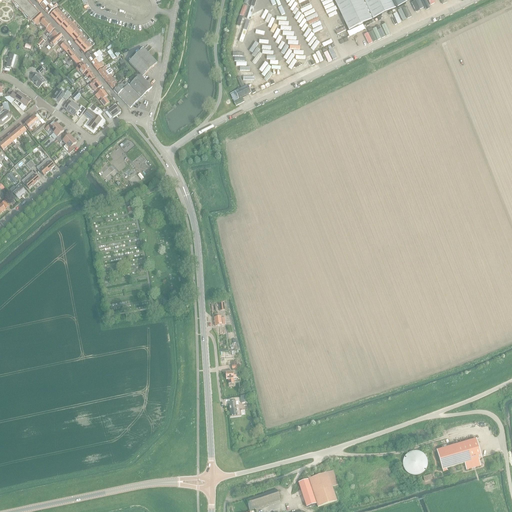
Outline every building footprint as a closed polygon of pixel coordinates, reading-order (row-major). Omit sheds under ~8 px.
[(0,0),(0,1),(2,1),(3,0),(11,1),(12,2),(14,5),(15,4),(20,9),(19,10),(23,14),(24,14),(29,19),(28,19),(30,22),(32,20),(39,13),(27,0),(0,0)] [(44,10),(51,4),(52,3),(48,0),(46,0),(40,6),(44,10)] [(333,0),(348,30),(346,31),(349,37),(365,30),(362,25),(414,0),(333,0)] [(419,11),(423,9),(419,0),(415,0),(419,11)] [(51,4),(44,10),(48,14),(58,6),(56,4),(53,6),(51,4)] [(251,17),(257,14),(253,6),(247,9),(251,17)] [(55,21),(63,14),(57,8),(50,15),(55,21)] [(47,29),(51,24),(39,13),(32,20),(37,26),(40,23),(47,29)] [(60,26),(68,19),(67,19),(63,14),(55,21),(60,26)] [(66,31),(73,24),(75,22),(74,21),(72,23),(68,19),(60,26),(61,25),(66,31)] [(47,29),(45,31),(46,31),(47,31),(49,33),(48,34),(47,33),(46,35),(47,36),(48,36),(49,37),(56,30),(55,28),(51,24),(47,29)] [(71,36),(78,30),(73,24),(66,31),(71,36)] [(242,35),(263,78),(277,71),(273,64),(283,60),(265,24),(242,35)] [(59,33),(56,30),(49,37),(48,38),(52,41),(54,39),(59,33)] [(75,42),(83,35),(78,30),(71,36),(76,41),(75,42)] [(52,44),(54,45),(57,42),(63,36),(60,34),(50,44),(51,45),(52,44)] [(80,48),(87,41),(82,36),(83,35),(75,42),(80,48)] [(92,47),(87,41),(80,48),(85,53),(92,47)] [(61,46),(65,51),(66,52),(70,49),(65,43),(61,46)] [(328,57),(332,56),(332,54),(335,54),(334,47),(326,48),(328,57)] [(72,59),(76,55),(70,49),(66,52),(72,59)] [(142,98),(152,88),(143,78),(158,63),(144,49),(129,62),(141,75),(130,86),(127,83),(125,86),(122,83),(114,91),(118,95),(131,108),(142,98)] [(89,59),(94,55),(91,51),(86,55),(89,59)] [(92,63),(101,56),(100,54),(97,56),(95,54),(94,55),(89,59),(92,63)] [(6,67),(13,69),(17,57),(10,55),(6,67)] [(76,55),(72,59),(77,65),(81,61),(76,55)] [(95,67),(101,62),(104,60),(101,56),(92,63),(95,67)] [(101,62),(95,67),(98,71),(104,66),(101,62)] [(300,62),(278,72),(283,82),(305,73),(300,62)] [(85,65),(84,67),(82,64),(76,69),(78,72),(79,71),(79,72),(78,72),(81,76),(89,70),(85,65)] [(101,76),(107,71),(105,69),(107,68),(106,66),(98,72),(101,76)] [(89,82),(90,83),(96,78),(92,73),(90,71),(84,75),(85,78),(84,78),(85,80),(88,78),(90,81),(89,82)] [(41,76),(40,77),(38,75),(32,80),(39,88),(45,82),(42,79),(43,78),(41,76)] [(107,83),(113,78),(110,75),(104,79),(107,83)] [(113,78),(107,83),(113,90),(121,82),(121,81),(117,84),(113,78)] [(96,91),(97,92),(100,90),(98,89),(102,86),(97,80),(90,85),(94,92),(96,91)] [(230,94),(234,102),(251,93),(247,86),(230,94)] [(67,91),(65,95),(59,90),(52,99),(58,104),(61,101),(63,98),(66,100),(71,94),(67,91)] [(105,98),(107,96),(102,90),(95,96),(98,100),(100,98),(102,100),(100,101),(104,107),(109,103),(105,98)] [(10,97),(4,98),(11,104),(14,100),(15,99),(22,104),(19,108),(23,111),(26,107),(31,101),(19,92),(18,95),(14,92),(10,97)] [(68,102),(63,107),(67,110),(66,110),(74,116),(76,114),(77,115),(77,116),(79,118),(85,110),(81,107),(79,109),(72,103),(71,104),(68,102)] [(8,112),(10,111),(8,103),(3,104),(4,109),(1,109),(1,108),(0,107),(0,126),(3,126),(5,127),(6,126),(5,124),(10,120),(12,117),(8,112)] [(112,117),(113,117),(120,112),(115,106),(105,113),(110,119),(112,117)] [(93,131),(101,120),(89,110),(85,115),(90,119),(92,120),(87,126),(93,131)] [(30,120),(35,126),(39,122),(34,116),(30,120)] [(30,130),(35,126),(30,120),(25,124),(30,130)] [(37,129),(39,132),(46,126),(44,123),(39,127),(40,128),(37,129)] [(53,133),(60,127),(56,123),(52,127),(50,125),(45,129),(47,132),(50,129),(53,133)] [(18,130),(22,135),(27,131),(23,126),(18,130)] [(56,139),(58,141),(62,137),(60,134),(64,131),(60,127),(53,133),(57,137),(56,139)] [(17,139),(22,135),(18,130),(13,134),(17,139)] [(13,143),(17,139),(13,134),(8,138),(13,143)] [(66,145),(73,139),(69,135),(65,139),(62,137),(58,141),(60,143),(62,141),(66,145)] [(8,147),(13,143),(8,138),(4,141),(8,147)] [(73,139),(66,145),(64,147),(69,154),(76,147),(74,145),(77,143),(73,139)] [(0,146),(3,151),(8,147),(4,141),(0,144),(0,146)] [(136,166),(130,153),(125,155),(124,152),(113,157),(121,171),(132,166),(133,168),(136,166)] [(55,167),(48,159),(42,163),(50,172),(55,167)] [(42,163),(37,168),(44,177),(50,172),(42,163)] [(33,172),(27,177),(34,185),(40,180),(33,172)] [(22,182),(22,181),(29,190),(34,185),(27,177),(22,182)] [(13,194),(18,200),(26,193),(19,185),(16,188),(18,191),(13,194)] [(5,201),(0,205),(0,214),(1,215),(6,210),(6,209),(9,206),(5,201)] [(224,318),(221,318),(220,317),(214,318),(215,327),(222,326),(221,325),(224,324),(224,318)] [(231,379),(238,378),(238,375),(233,375),(233,372),(228,373),(229,383),(232,383),(231,380),(231,379)] [(235,401),(229,402),(230,416),(237,415),(236,409),(236,406),(238,405),(238,402),(235,402),(235,401)] [(466,470),(481,466),(479,459),(481,458),(475,439),(437,450),(443,472),(447,470),(447,468),(464,463),(466,470)] [(403,468),(404,469),(404,470),(405,471),(406,472),(407,472),(407,473),(408,474),(409,474),(410,475),(411,475),(412,475),(413,476),(415,476),(416,476),(417,476),(418,475),(419,475),(420,475),(421,474),(422,474),(423,473),(424,472),(425,471),(426,470),(426,469),(427,468),(427,467),(427,466),(427,465),(428,464),(428,463),(427,462),(427,461),(427,460),(427,459),(426,458),(426,457),(425,456),(424,455),(423,454),(422,453),(421,452),(420,452),(419,452),(418,451),(417,451),(416,451),(415,451),(413,451),(412,451),(410,452),(409,452),(408,453),(408,454),(407,454),(406,455),(405,456),(405,457),(404,458),(403,459),(403,460),(403,461),(403,462),(402,463),(402,464),(403,465),(403,466),(403,467),(403,468)] [(333,471),(308,479),(318,507),(336,501),(332,487),(337,485),(333,471)] [(309,479),(298,483),(300,489),(306,507),(317,504),(309,479)] [(246,500),(250,510),(280,500),(277,490),(246,500)]
